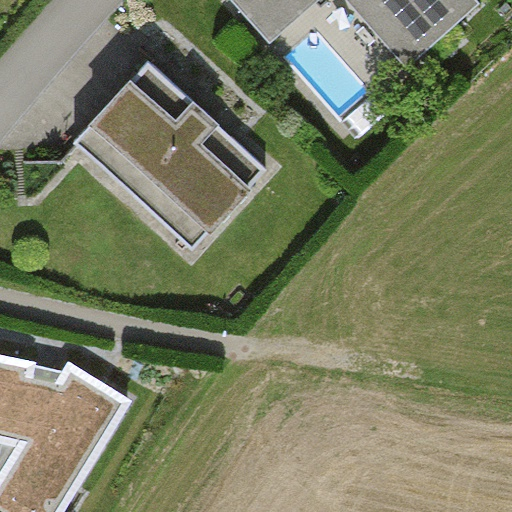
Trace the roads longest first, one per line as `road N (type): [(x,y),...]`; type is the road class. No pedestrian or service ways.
road 1 (track): [(344,362),(511,390)]
road 2 (residential): [(90,0),(0,105)]
